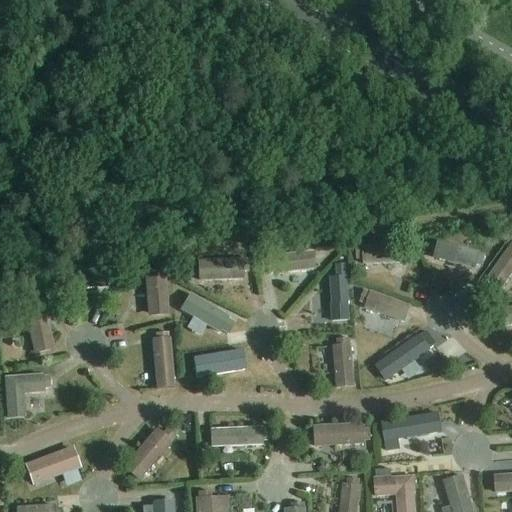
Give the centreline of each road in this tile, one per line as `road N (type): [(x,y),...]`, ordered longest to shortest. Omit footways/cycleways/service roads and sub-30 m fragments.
road 1 (secondary): [(511,134),(275,0)]
road 2 (track): [(167,0),(311,74),(344,0)]
